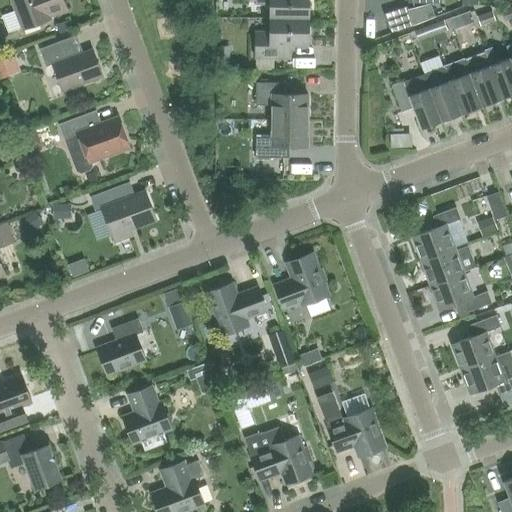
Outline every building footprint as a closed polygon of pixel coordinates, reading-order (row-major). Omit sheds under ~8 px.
[(49,16),(66,10),(62,0),(10,0),(22,30),(50,19),(49,16)] [(270,18),(308,18),(308,0),(255,0),(255,3),(270,3),(270,18)] [(308,44),(308,18),(270,18),(269,33),(255,33),(255,58),(288,58),(289,44),(308,44)] [(443,20),(427,26),(431,36),(447,30),(443,20)] [(427,26),(414,31),(418,42),(431,36),(427,26)] [(52,65),(62,92),(102,77),(92,49),(82,53),(76,35),(39,49),(46,67),(52,65)] [(511,94),(511,65),(509,58),(497,62),(492,47),(483,50),(484,52),(502,99),(511,94)] [(481,106),(502,99),(484,52),(464,59),(481,106)] [(481,106),(464,59),(464,58),(442,66),(461,114),(481,106)] [(441,121),(461,114),(442,66),(423,73),(441,121)] [(420,129),(441,121),(423,73),(391,85),(401,112),(412,108),(420,129)] [(271,120),(307,121),(307,94),(283,94),(283,83),(255,82),(255,105),(271,105),(271,120)] [(89,161),(128,147),(117,118),(90,128),(85,115),(59,125),(67,145),(77,171),(81,172),(89,169),(91,165),(89,161)] [(307,147),(307,121),(271,120),(271,135),(255,135),(255,157),(283,158),(283,146),(307,147)] [(129,229),(155,219),(145,192),(134,196),(129,182),(90,197),(95,212),(102,209),(114,243),(132,237),(129,229)] [(494,220),(506,216),(497,192),(486,196),(494,220)] [(421,261),(455,249),(446,225),(460,219),(456,208),(432,216),(436,228),(412,237),(421,261)] [(430,285),(464,273),(455,249),(421,261),(430,285)] [(301,305),(328,295),(312,253),(286,263),(291,279),(274,285),(283,309),(300,302),(301,305)] [(464,273),(430,285),(439,310),(463,301),(468,312),(492,303),(488,291),(473,297),(464,273)] [(266,311),(258,287),(236,295),(232,283),(205,293),(221,335),(248,325),(245,319),(266,311)] [(461,369),(494,357),(485,332),(500,327),(496,315),(472,324),(476,335),(452,344),(461,369)] [(115,341),(97,348),(107,375),(145,361),(135,335),(143,332),(138,318),(111,329),(115,341)] [(268,338),(282,375),(298,369),(284,332),(268,338)] [(499,396),(511,390),(511,359),(509,351),(495,357),(494,357),(461,369),(470,393),(495,384),(499,396)] [(0,429),(26,420),(21,406),(31,402),(22,377),(0,384),(0,429)] [(134,412),(122,417),(132,444),(141,440),(144,450),(166,442),(162,433),(171,429),(161,402),(158,403),(151,386),(128,395),(134,412)] [(332,392),(316,398),(327,428),(336,452),(354,445),(358,457),(383,447),(385,447),(383,442),(371,409),(344,419),(345,422),(343,422),(332,392)] [(312,474),(306,457),(309,456),(306,448),(303,449),(298,436),(284,441),(278,427),(258,434),(258,433),(244,438),(259,480),(281,472),(285,484),(312,474)] [(0,462),(7,460),(10,468),(25,463),(34,490),(61,480),(48,445),(29,451),(23,434),(0,442),(0,462)] [(167,488),(151,494),(158,511),(183,511),(203,505),(194,479),(203,475),(198,460),(185,465),(184,461),(160,470),(167,488)] [(511,511),(511,478),(504,482),(511,503),(511,505),(500,510),(500,511),(511,511)]
